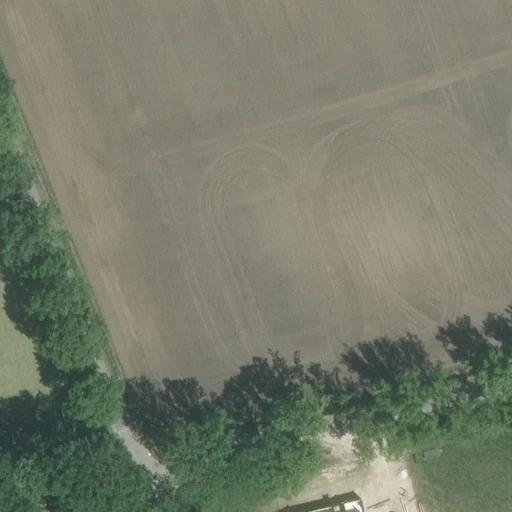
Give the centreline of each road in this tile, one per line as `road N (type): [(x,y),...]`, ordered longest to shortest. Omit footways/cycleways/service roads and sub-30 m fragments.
road 1 (unclassified): [(148,468),(0,88)]
road 2 (unclassified): [(148,468),(511,384)]
road 3 (unclassified): [(0,489),(148,468)]
